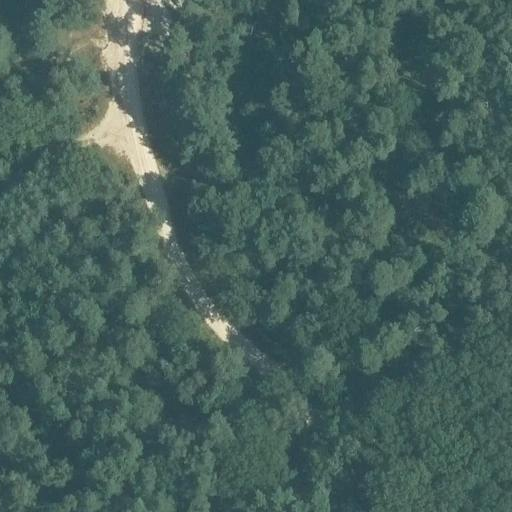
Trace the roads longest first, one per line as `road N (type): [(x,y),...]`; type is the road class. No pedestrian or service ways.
road 1 (track): [(126,0),(121,83),(131,134),(185,281),(237,346),(307,411),(315,444),(301,511)]
road 2 (track): [(511,259),(144,170)]
road 3 (track): [(131,134),(78,143),(0,194)]
